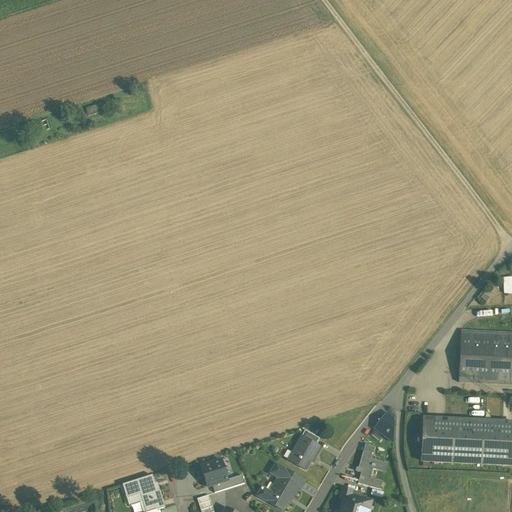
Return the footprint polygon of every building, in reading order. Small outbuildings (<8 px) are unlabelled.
[(105,103),(86,109),(88,117),(107,111),(105,103)] [(46,121),(38,123),(41,132),(49,130),(46,121)] [(511,333),(460,331),(458,383),(511,386),(511,333)] [(387,413),(374,430),(393,444),(394,419),(387,413)] [(511,421),(422,418),(421,462),(511,465),(511,421)] [(319,439),(305,431),(301,437),(303,438),(316,445),(319,439)] [(316,445),(303,438),(289,462),(305,471),(314,455),(316,456),(321,448),(316,445)] [(374,448),(365,445),(363,452),(372,454),(373,455),(374,448)] [(372,454),(363,452),(358,469),(362,470),(358,484),(380,490),(382,482),(370,479),(372,470),(385,473),(387,464),(370,459),(372,454)] [(221,461),(201,467),(207,488),(212,487),(227,482),(221,461)] [(295,476),(276,464),(270,474),(279,480),(280,478),(290,484),(295,476)] [(152,476),(122,486),(126,498),(140,494),(145,511),(151,511),(157,510),(164,508),(158,487),(155,488),(152,476)] [(304,482),(295,476),(290,484),(298,488),(297,489),(299,490),(304,482)] [(227,482),(212,487),(215,494),(244,485),(242,477),(227,482)] [(270,495),(266,502),(282,511),(291,495),(293,496),(297,489),(298,488),(290,484),(280,478),(279,480),(270,495)] [(352,491),(343,488),(337,509),(341,510),(340,511),(351,511),(353,506),(368,511),(369,511),(369,510),(365,509),(367,500),(350,496),(352,491)] [(270,495),(261,489),(260,491),(257,497),(266,502),(270,495)] [(210,502),(208,496),(197,499),(199,505),(210,502)] [(212,508),(210,502),(199,505),(201,511),(212,508)]
